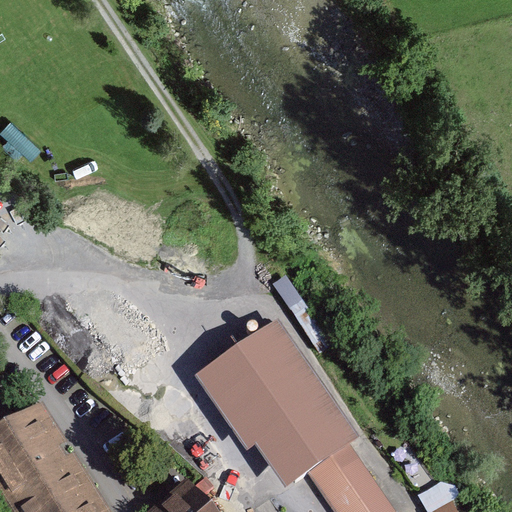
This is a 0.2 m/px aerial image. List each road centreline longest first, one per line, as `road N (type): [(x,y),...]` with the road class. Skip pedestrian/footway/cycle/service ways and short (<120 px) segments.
road 1 (track): [(98,0),(235,204),(251,272),(238,299),(210,309),(67,282),(0,283)]
road 2 (unknown): [(0,301),(204,399)]
road 3 (unclassified): [(0,338),(127,511)]
